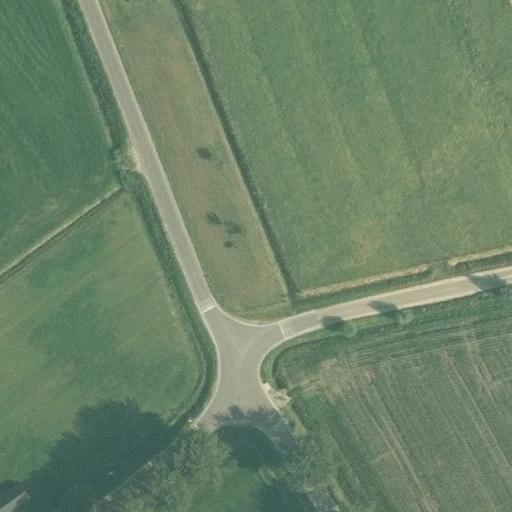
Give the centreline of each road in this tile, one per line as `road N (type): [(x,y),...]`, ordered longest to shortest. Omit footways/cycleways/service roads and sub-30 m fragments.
road 1 (unclassified): [(240,370),(195,285),(87,0)]
road 2 (unclassified): [(240,370),(277,336),(511,280)]
road 3 (unclassified): [(107,511),(198,441),(240,370)]
road 4 (unclassified): [(325,511),(240,370)]
